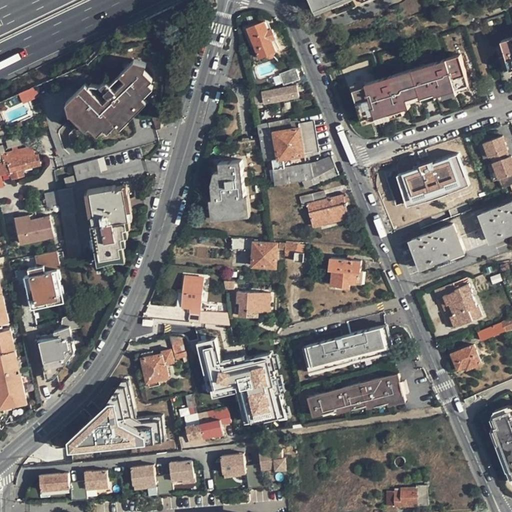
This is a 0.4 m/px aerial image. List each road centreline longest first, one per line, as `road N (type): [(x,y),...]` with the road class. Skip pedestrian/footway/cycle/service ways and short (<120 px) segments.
road 1 (secondary): [(0,463),(85,386),(117,339),(160,234),(226,0)]
road 2 (residential): [(349,161),(501,511)]
road 3 (unknown): [(1,505),(47,468),(237,446)]
road 4 (residential): [(271,0),(290,14),(349,161)]
road 5 (residential): [(349,161),(511,105)]
road 6 (motorway): [(0,60),(128,0)]
